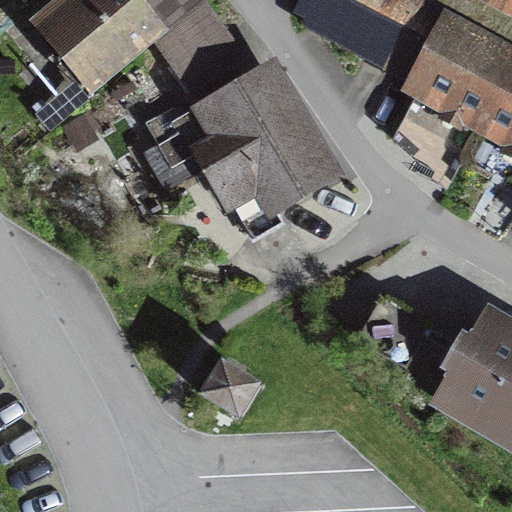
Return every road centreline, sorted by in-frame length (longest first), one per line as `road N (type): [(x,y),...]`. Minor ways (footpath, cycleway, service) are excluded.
road 1 (residential): [(511,267),(413,210),(253,0)]
road 2 (residential): [(106,511),(83,447),(0,292)]
